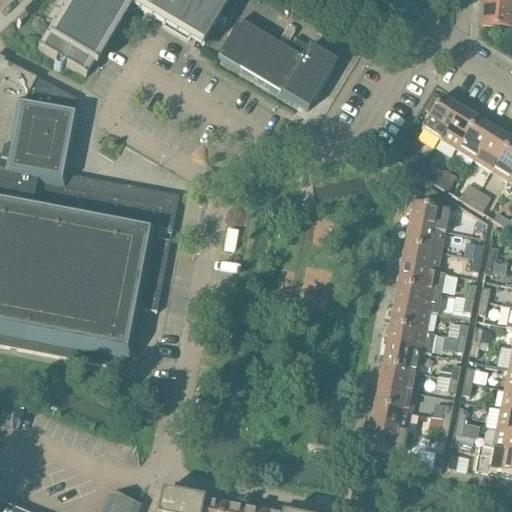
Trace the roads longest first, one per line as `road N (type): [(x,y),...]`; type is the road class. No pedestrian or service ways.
road 1 (residential): [(169,446),(220,190),(232,173),(354,145),(423,34)]
road 2 (residential): [(317,511),(175,484),(169,446)]
